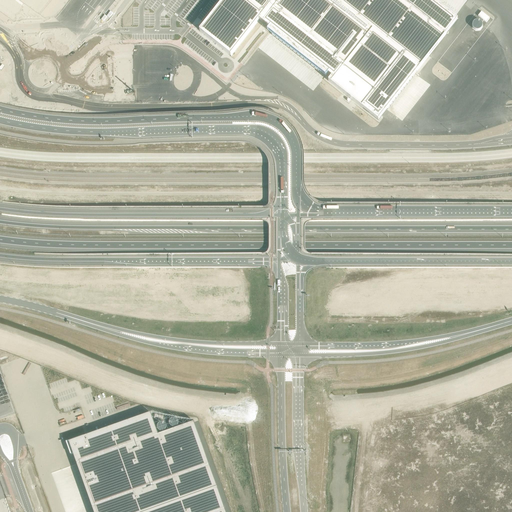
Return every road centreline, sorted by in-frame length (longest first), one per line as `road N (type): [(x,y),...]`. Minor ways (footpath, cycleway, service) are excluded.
road 1 (trunk): [(511,229),(0,221)]
road 2 (trunk): [(0,239),(511,244)]
road 3 (unclassified): [(298,214),(297,150),(270,119),(105,121),(0,108)]
road 4 (unclassified): [(0,121),(85,132),(262,133),(280,150),(280,214)]
road 5 (secondary): [(280,214),(0,208)]
road 6 (trunk): [(0,256),(279,261)]
road 7 (trunk): [(511,210),(298,214)]
road 8 (trunk): [(299,261),(511,262)]
road 9 (unclassified): [(115,330),(179,347),(280,353)]
road 10 (unclassified): [(281,343),(115,330)]
road 11 (tertiary): [(298,354),(388,351),(458,335)]
road 12 (tertiary): [(458,335),(298,344)]
road 13 (tertiary): [(280,353),(287,511)]
road 14 (tertiary): [(304,511),(298,354)]
